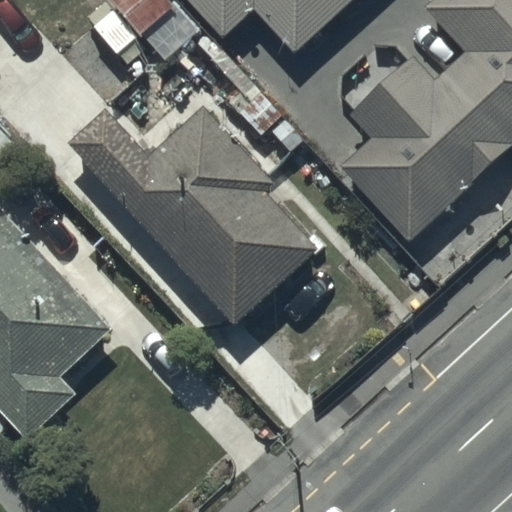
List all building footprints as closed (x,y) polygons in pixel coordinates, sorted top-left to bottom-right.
[(157,0),(130,0),(110,17),(142,55),(147,51),(165,72),(203,41),(178,11),(171,16),(157,0)] [(256,25),(297,71),(375,0),(176,0),(225,54),(256,25)] [(377,153),(344,183),(412,258),(511,166),(511,0),(455,0),(428,26),(469,71),(441,98),(419,74),(357,131),(377,153)] [(108,128),(71,161),(235,345),(320,269),(268,211),(276,204),(208,128),(153,178),(108,128)] [(0,171),(16,157),(0,138),(0,171)] [(0,427),(31,460),(80,412),(67,398),(116,351),(0,231),(0,427)]
